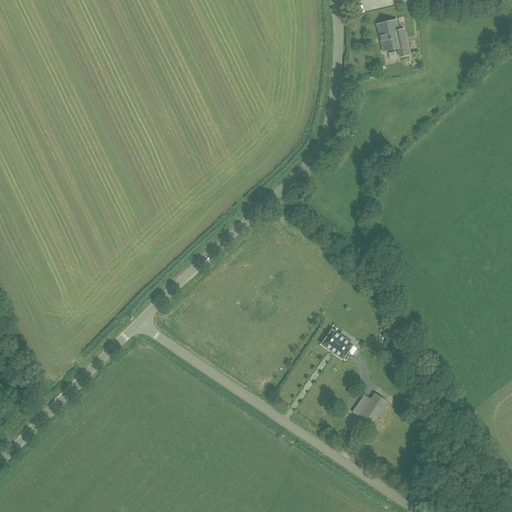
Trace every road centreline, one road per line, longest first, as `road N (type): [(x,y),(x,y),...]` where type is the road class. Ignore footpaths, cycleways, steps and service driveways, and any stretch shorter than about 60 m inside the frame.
road 1 (unclassified): [(138,321),(318,148),(333,99),(336,0)]
road 2 (unclassified): [(420,511),(138,321)]
road 3 (unclassified): [(0,459),(138,321)]
